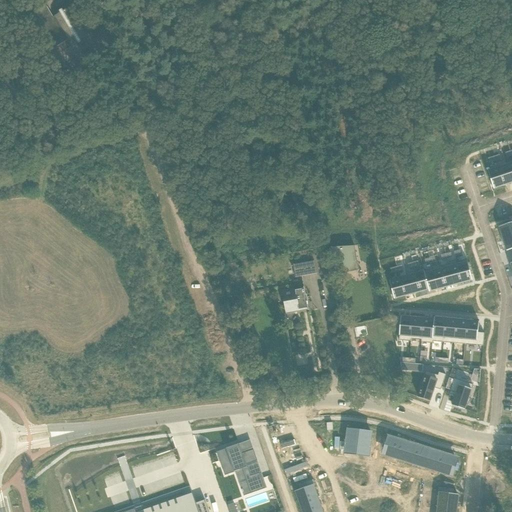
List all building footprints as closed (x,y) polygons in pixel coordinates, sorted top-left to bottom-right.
[(36,11),(22,19),(44,56),(57,47),(57,46),(66,41),(70,47),(88,36),(71,7),(52,17),(46,7),(36,12),(36,11)] [(505,160),(497,163),(505,186),(511,183),(511,180),(507,165),(506,165),(505,160)] [(497,168),(488,171),(494,189),(505,186),(497,163),(496,163),(497,168)] [(510,224),(499,227),(503,240),(511,236),(511,216),(508,217),(510,224)] [(511,236),(503,240),(506,251),(511,249),(511,236)] [(354,243),(330,247),(335,275),(359,270),(354,243)] [(455,260),(447,262),(448,265),(447,265),(453,286),(461,284),(455,260)] [(456,260),(455,260),(461,284),(472,281),(467,260),(457,262),(456,260)] [(295,277),(316,274),(314,261),(293,265),(295,277)] [(440,264),(439,265),(445,288),(453,286),(447,265),(441,267),(440,264)] [(439,265),(431,267),(432,269),(431,269),(437,290),(445,288),(439,265)] [(422,269),(415,271),(415,274),(420,293),(428,290),(422,269)] [(424,269),(422,269),(428,290),(429,290),(429,292),(437,290),(431,269),(424,271),(424,269)] [(415,274),(407,276),(412,295),(420,293),(415,274)] [(407,276),(399,278),(403,297),(412,295),(407,276)] [(399,278),(389,281),(394,299),(403,297),(399,278)] [(306,295),(304,287),(304,289),(282,293),(282,294),(285,294),(286,303),(287,303),(288,302),(293,310),(307,308),(308,310),(307,302),(308,302),(308,299),(306,300),(306,297),(307,297),(307,294),(306,295)] [(401,316),(399,340),(411,341),(413,318),(401,316)] [(413,318),(411,341),(411,339),(421,340),(421,342),(423,319),(413,318)] [(423,319),(421,342),(432,343),(435,318),(434,318),(434,320),(423,319)] [(435,318),(432,343),(433,343),(433,341),(443,342),(445,319),(435,318)] [(445,319),(443,342),(454,343),(456,320),(445,319)] [(456,320),(454,343),(465,344),(467,321),(456,320)] [(467,321),(465,344),(483,346),(484,333),(478,333),(479,322),(467,321)] [(420,390),(418,397),(430,401),(434,388),(440,390),(446,375),(439,372),(438,375),(426,372),(422,383),(421,383),(419,390),(420,390)] [(449,378),(446,388),(451,390),(450,391),(456,393),(452,406),(465,410),(467,403),(468,404),(470,397),(469,396),(473,385),(454,379),(454,380),(449,378)] [(348,430),(345,453),(368,456),(371,433),(348,430)] [(391,438),(385,455),(401,460),(406,443),(391,438)] [(406,443),(401,460),(410,463),(415,446),(406,443)] [(223,450),(218,452),(219,457),(218,457),(220,462),(221,462),(222,466),(221,466),(223,471),(224,470),(225,474),(239,470),(242,469),(250,494),(251,494),(251,493),(263,489),(265,489),(259,473),(251,476),(247,464),(257,461),(253,449),(253,450),(242,453),(241,452),(239,444),(236,445),(232,447),(230,447),(231,448),(223,450)] [(415,446),(410,463),(418,465),(423,448),(415,446)] [(423,448),(418,465),(425,467),(430,450),(423,448)] [(430,450),(425,467),(434,470),(439,453),(430,450)] [(439,453),(434,470),(450,475),(455,458),(439,453)] [(347,469),(333,474),(337,485),(351,480),(347,469)] [(315,485),(313,480),(299,485),(300,489),(301,490),(313,486),(315,485)] [(313,486),(296,492),(299,502),(316,496),(313,486)] [(209,511),(205,500),(196,504),(192,493),(182,497),(144,510),(138,511),(209,511)] [(440,494),(438,504),(456,506),(458,495),(453,495),(440,493),(440,494)] [(316,496),(299,502),(302,509),(319,503),(316,496)] [(234,503),(227,505),(229,511),(237,511),(235,511),(232,504),(234,504),(234,503)] [(319,503),(302,509),(303,511),(316,511),(321,510),(319,503)]
